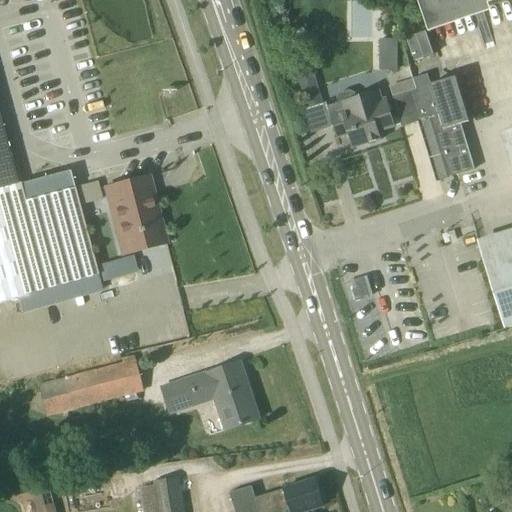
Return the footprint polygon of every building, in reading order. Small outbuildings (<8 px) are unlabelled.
[(511,0),(417,0),(429,33),(430,32),(430,31),(429,32),(427,25),(500,0),(511,0)] [(433,55),(425,32),(406,38),(414,62),(433,55)] [(380,40),(379,71),(397,71),(397,40),(380,40)] [(418,116),(420,123),(420,122),(438,181),(456,175),(474,170),(461,125),(469,122),(456,78),(431,86),(427,75),(413,79),(414,85),(416,84),(425,114),(418,116)] [(393,97),(401,125),(402,128),(420,123),(418,116),(425,114),(416,84),(414,85),(416,90),(393,97)] [(338,104),(328,107),(331,117),(330,117),(337,139),(343,138),(342,136),(348,134),(352,149),(356,148),(356,149),(357,148),(381,141),(379,133),(395,127),(387,100),(382,101),(379,92),(356,98),(355,94),(350,91),(340,94),(337,99),(338,104)] [(0,302),(23,296),(97,276),(73,188),(24,202),(19,183),(16,184),(15,182),(21,181),(23,176),(20,162),(15,160),(9,161),(0,126),(0,302)] [(109,208),(114,207),(126,255),(161,246),(152,212),(157,211),(148,177),(104,189),(109,208)] [(511,251),(483,261),(500,314),(505,329),(511,327),(511,251)] [(97,263),(100,279),(135,272),(132,256),(97,263)] [(135,361),(123,364),(48,383),(56,414),(131,395),(143,392),(135,361)] [(226,431),(259,421),(258,420),(254,421),(244,392),(249,391),(240,364),(207,374),(226,431)] [(170,414),(200,404),(192,379),(162,389),(170,414)] [(154,478),(155,486),(138,489),(142,511),(183,511),(177,475),(154,478)] [(235,511),(306,511),(324,506),(316,480),(256,499),(252,487),(230,494),(235,511)] [(507,480),(483,486),(487,503),(511,497),(507,480)] [(33,495),(36,511),(56,511),(51,490),(33,495)]
